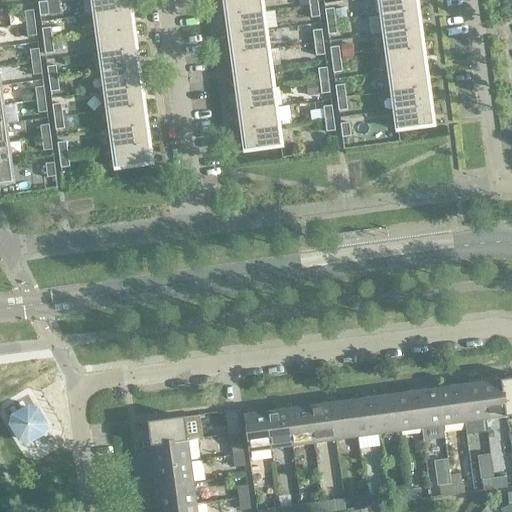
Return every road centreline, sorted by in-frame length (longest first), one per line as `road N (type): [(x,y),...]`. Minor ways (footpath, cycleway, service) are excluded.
road 1 (residential): [(90,511),(77,407),(84,385),(511,330)]
road 2 (residential): [(497,183),(187,227)]
road 3 (residential): [(187,227),(159,0)]
road 4 (residential): [(187,227),(0,243)]
road 5 (residential): [(497,183),(469,0)]
